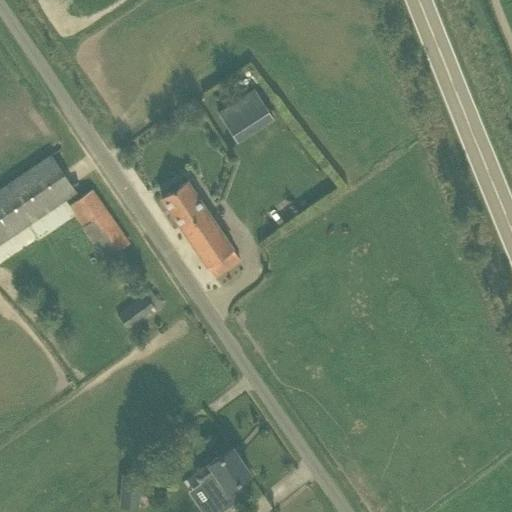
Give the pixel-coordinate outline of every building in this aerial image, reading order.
[(254,86),(216,108),(234,139),(272,117),(254,86)] [(0,241),(56,204),(76,190),(51,154),(0,188),(0,241)] [(240,259),(187,180),(162,197),(215,276),(240,259)] [(92,188),(68,205),(104,259),(129,242),(92,188)] [(144,295),(117,315),(128,330),(155,310),(144,295)] [(195,472),(212,498),(250,472),(232,446),(209,462),(195,472)] [(120,506),(138,507),(140,475),(122,474),(120,506)]
